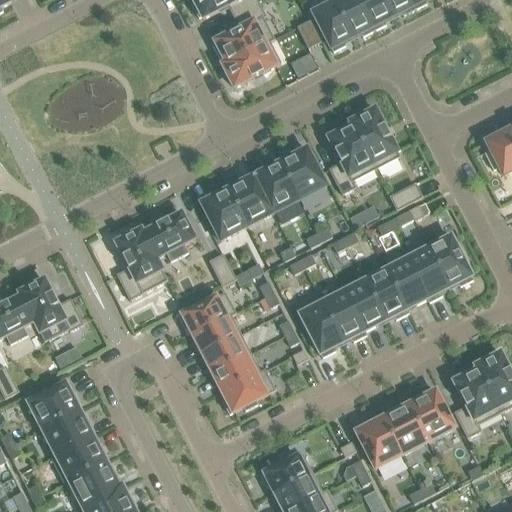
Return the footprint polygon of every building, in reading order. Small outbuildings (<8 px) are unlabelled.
[(11,6),(7,0),(0,0),(0,16),(3,14),(1,11),(11,6)] [(259,7),(255,0),(191,0),(188,2),(188,3),(192,1),(195,7),(192,8),(199,21),(202,20),(203,22),(228,9),(234,21),(259,7)] [(340,17),(353,41),(361,37),(363,40),(375,34),(366,17),(356,0),(334,0),(332,1),(340,17)] [(356,0),(366,17),(375,34),(386,28),(385,25),(393,20),(391,17),(382,0),(356,0)] [(382,0),(391,17),(393,20),(402,16),(403,19),(408,17),(415,13),(408,0),(382,0)] [(408,0),(415,13),(427,7),(425,4),(432,0),(408,0)] [(344,46),(353,41),(340,17),(332,1),(331,2),(333,6),(313,17),(333,56),(346,49),(344,46)] [(223,69),(274,42),(263,22),(266,20),(259,7),(234,21),(240,32),(215,45),(216,47),(213,49),(220,62),(223,60),(226,66),(222,68),(223,69)] [(297,31),(309,52),(322,45),(311,23),(297,31)] [(234,91),(281,67),(270,46),(275,43),(274,42),(223,69),(234,91)] [(350,126),(352,129),(375,174),(400,161),(390,142),(391,141),(385,130),(384,130),(375,113),(370,116),(368,112),(354,120),(356,123),(350,126)] [(353,185),(375,174),(352,129),(347,132),(345,129),(329,137),(331,140),(328,141),(335,155),(336,158),(340,165),(341,167),(329,173),(342,199),(356,191),(353,185)] [(511,175),(511,146),(506,135),(498,139),(496,136),(484,142),(504,179),(511,175)] [(283,161),(284,164),(280,166),(299,204),(326,190),(307,152),(297,158),(295,154),(283,161)] [(255,178),(254,179),(273,217),(299,204),(280,166),(276,169),(274,165),(262,171),(263,175),(256,179),(255,178)] [(233,191),(228,193),(247,230),(273,217),(254,179),(252,180),(253,181),(245,185),(243,181),(231,187),(233,191)] [(390,201),(397,214),(422,201),(415,187),(390,201)] [(211,202),(201,207),(221,244),(247,230),(228,193),(224,195),(222,192),(210,198),(211,202)] [(418,209),(409,214),(415,225),(424,220),(418,209)] [(377,222),(372,211),(350,222),(355,233),(377,222)] [(141,234),(140,234),(167,285),(168,284),(156,262),(166,258),(169,265),(187,256),(184,248),(195,242),(182,217),(168,224),(156,230),(157,230),(154,232),(143,237),(141,234)] [(403,228),(399,220),(388,225),(393,234),(403,228)] [(393,234),(388,225),(377,231),(382,239),(393,234)] [(120,245),(116,247),(123,261),(129,272),(117,279),(130,304),(144,297),(167,285),(140,234),(137,236),(136,232),(118,241),(120,245)] [(317,237),(321,246),(332,241),(327,232),(317,237)] [(358,245),(353,236),(343,242),(347,251),(358,245)] [(306,243),(311,252),(321,246),(317,237),(306,243)] [(466,269),(469,267),(460,249),(457,251),(451,240),(429,251),(450,291),(458,287),(460,290),(473,283),(466,269)] [(347,251),(343,242),(332,247),(337,256),(347,251)] [(280,256),(285,265),(295,260),(291,251),(280,256)] [(450,291),(429,251),(407,263),(428,302),(430,306),(443,299),(441,296),(450,291)] [(236,284),(223,258),(209,265),(223,291),(236,284)] [(315,267),(311,258),(300,264),(305,273),(315,267)] [(428,302),(407,263),(386,274),(407,313),(409,317),(410,317),(408,313),(427,303),(429,306),(430,306),(428,302)] [(305,273),(300,264),(289,269),(294,278),(305,273)] [(264,276),(259,267),(250,272),(255,281),(264,276)] [(407,313),(386,274),(365,285),(385,324),(394,320),(396,324),(409,317),(407,313)] [(83,328),(70,303),(58,309),(52,297),(52,298),(45,283),(41,285),(39,282),(22,291),(23,294),(20,296),(46,345),(69,333),(70,335),(83,328)] [(385,324),(365,285),(345,295),(342,291),(341,291),(366,339),(367,338),(365,335),(385,324)] [(268,286),(259,290),(265,301),(274,296),(268,286)] [(366,339),(341,291),(321,302),(319,297),(318,298),(343,346),(351,342),(353,345),(366,339)] [(46,345),(20,296),(21,300),(8,307),(0,310),(0,343),(6,340),(10,348),(28,339),(24,331),(34,325),(45,346),(46,345)] [(193,338),(236,316),(225,296),(179,320),(185,332),(189,331),(193,338)] [(279,307),(274,297),(265,301),(260,304),(265,314),(270,311),(271,312),(279,307)] [(343,346),(318,298),(295,309),(322,361),(336,354),(334,351),(343,346)] [(203,358),(241,338),(231,320),(236,317),(236,316),(193,338),(203,358)] [(288,324),(279,329),(285,339),(293,335),(288,324)] [(293,335),(285,339),(290,350),(299,345),(293,335)] [(213,377),(251,357),(241,338),(203,358),(213,377)] [(308,363),(303,354),(293,359),(297,368),(308,363)] [(476,369),(501,417),(511,411),(511,377),(510,373),(509,374),(500,356),(495,360),(493,356),(480,363),(481,366),(476,369)] [(222,396),(265,374),(265,373),(260,376),(251,357),(213,377),(222,396)] [(475,369),(477,373),(469,377),(468,374),(454,381),(456,384),(454,385),(461,398),(460,399),(466,410),(455,416),(468,442),(480,436),(477,429),(501,417),(476,369),(475,369)] [(6,370),(0,373),(0,392),(5,403),(19,396),(6,370)] [(276,394),(265,374),(222,396),(227,404),(223,406),(229,418),(243,411),(245,414),(258,408),(256,404),(276,394)] [(28,406),(42,433),(80,414),(77,410),(81,408),(75,396),(71,397),(66,387),(28,406)] [(413,406),(409,408),(428,446),(455,432),(436,394),(425,400),(424,396),(411,402),(413,406)] [(392,417),(383,422),(402,459),(428,446),(409,408),(404,411),(403,407),(390,413),(392,417)] [(80,414),(42,433),(56,459),(93,440),(88,431),(92,429),(85,417),(82,418),(80,414)] [(402,459),(383,422),(379,424),(377,420),(364,427),(366,430),(356,435),(375,473),(402,459)] [(9,437),(0,441),(6,452),(15,447),(9,437)] [(106,466),(104,461),(108,460),(101,447),(98,449),(93,440),(56,459),(51,462),(65,487),(106,466)] [(356,455),(351,446),(340,452),(345,461),(356,455)] [(15,447),(6,452),(11,463),(20,458),(15,447)] [(275,497),(313,477),(303,457),(288,465),(286,461),(273,468),(275,472),(261,479),(267,491),(271,489),(275,497)] [(360,464),(351,468),(357,479),(366,475),(360,464)] [(119,491),(115,482),(118,481),(112,468),(109,470),(106,466),(65,487),(65,488),(69,486),(82,511),(123,490),(122,489),(119,491)] [(483,478),(478,470),(468,475),(472,484),(483,478)] [(366,475),(357,479),(362,490),(371,485),(366,475)] [(282,511),(292,511),(327,494),(327,493),(322,496),(313,477),(275,497),(282,511)] [(435,496),(430,488),(420,493),(424,502),(435,496)] [(36,489),(27,493),(33,504),(42,499),(36,489)] [(82,511),(133,511),(134,511),(137,510),(131,498),(127,500),(123,490),(82,511)] [(424,502),(420,493),(409,499),(414,507),(424,502)] [(336,511),(327,494),(292,511),(336,511)] [(375,494),(364,500),(369,511),(381,505),(375,494)] [(18,511),(27,507),(22,496),(13,501),(18,511)] [(42,499),(33,504),(36,511),(43,511),(47,510),(42,499)]
